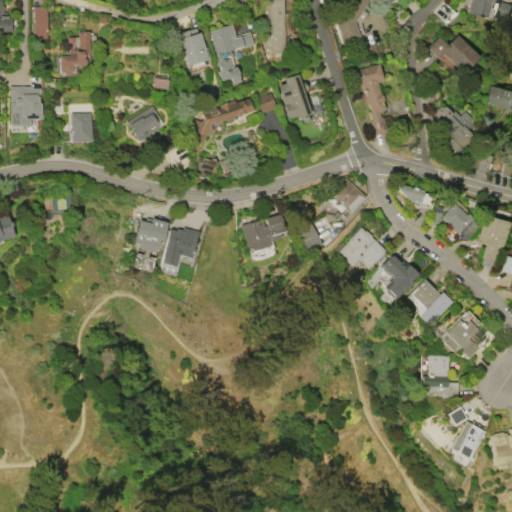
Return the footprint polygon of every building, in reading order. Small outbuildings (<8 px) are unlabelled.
[(282,0),(283,53),(269,53),(269,49),(262,49),(262,45),(260,45),(260,31),(266,31),(265,0),(282,0)] [(359,37),(344,42),(336,19),(348,0),(368,0),(354,22),(359,37)] [(497,0),(497,4),(486,1),(482,17),(465,13),(468,0),(497,0)] [(0,31),(9,32),(9,18),(1,17),(1,1),(0,1),(0,31)] [(31,7),(45,7),(45,39),(31,39),(31,7)] [(207,30),(229,24),(233,36),(248,32),(252,45),(230,51),(232,58),(230,58),(232,67),(234,67),(235,68),(239,82),(231,84),(229,78),(220,81),(212,54),(213,53),(211,45),(212,45),(207,30)] [(173,33),(185,30),(185,31),(194,28),(195,33),(197,32),(201,48),(204,48),(207,58),(199,60),(200,63),(193,65),(193,63),(185,65),(180,47),(177,48),(173,33)] [(56,72),(56,56),(65,55),(64,53),(66,53),(66,37),(75,37),(75,31),(86,31),(87,58),(82,59),(82,62),(80,65),(76,65),(76,67),(73,67),(73,75),(57,76),(57,72),(56,72)] [(456,35),(477,57),(461,73),(442,53),(436,59),(426,48),(437,37),(445,45),(456,35)] [(352,71),(376,63),(381,81),(375,83),(378,94),(379,94),(381,100),(380,100),(383,109),(379,110),(380,112),(377,113),(378,118),(380,117),(385,132),(372,136),(367,121),(369,120),(366,112),(369,112),(366,102),(364,103),(362,98),(364,97),(360,84),(357,85),(354,79),(353,79),(352,75),(353,75),(352,71)] [(281,78),(295,74),(299,84),(302,83),(305,91),(300,92),(307,114),(304,115),(305,120),(299,122),(298,117),(294,118),(294,116),(286,119),(276,85),(282,83),(281,78)] [(165,90),(150,88),(152,76),(166,77),(165,90)] [(7,126),(8,86),(30,86),(30,88),(38,88),(38,120),(27,120),(27,126),(7,126)] [(489,86),(511,91),(511,113),(503,111),(504,109),(484,104),(489,86)] [(274,107),(259,113),(253,98),(268,93),(274,107)] [(200,112),(217,106),(217,107),(219,107),(218,104),(233,99),(234,102),(246,98),(250,111),(231,117),(232,119),(224,121),(223,121),(220,122),(221,123),(212,127),(211,124),(209,125),(211,129),(208,135),(204,136),(200,144),(193,141),(197,134),(187,129),(192,119),(198,121),(201,121),(202,118),(200,112)] [(157,128),(136,141),(124,122),(150,106),(154,112),(149,115),(157,128)] [(451,158),(438,146),(450,135),(438,123),(440,121),(434,116),(437,113),(434,111),(439,106),(442,109),(444,106),(451,113),(453,111),(458,116),(463,111),(475,122),(466,131),(473,137),(451,158)] [(68,142),(68,113),(88,113),(88,142),(68,142)] [(467,167),(471,152),(491,156),(487,171),(467,167)] [(197,156),(211,161),(208,172),(193,167),(197,156)] [(500,174),(503,162),(511,164),(508,176),(500,174)] [(363,197),(347,214),(342,209),(339,212),(324,198),(343,178),(363,197)] [(396,185),(421,191),(420,193),(432,196),(428,209),(416,205),(415,208),(395,190),(396,185)] [(439,217),(451,204),(463,215),(464,214),(469,219),(468,220),(475,227),(463,240),(439,217)] [(429,224),(432,211),(440,212),(437,226),(429,224)] [(247,252),(239,225),(277,215),(282,231),(276,233),(278,239),(267,242),(268,246),(247,252)] [(474,241),(480,215),(506,222),(496,263),(478,258),(482,244),(474,241)] [(0,216),(2,216),(3,217),(6,216),(12,236),(0,239),(0,216)] [(149,218),(165,222),(157,253),(135,247),(136,243),(130,241),(136,220),(148,223),(149,218)] [(309,224),(319,244),(306,251),(296,230),(309,224)] [(181,227),(196,231),(188,258),(175,254),(172,266),(158,262),(168,229),(175,231),(175,230),(179,231),(181,227)] [(335,253),(359,229),(383,252),(365,270),(356,262),(350,268),(335,253)] [(416,275),(393,299),(383,289),(392,280),(377,266),(388,254),(403,268),(406,265),(416,275)] [(511,274),(498,271),(502,256),(511,258),(511,274)] [(449,301),(426,327),(415,317),(422,308),(407,294),(420,279),(436,294),(439,292),(449,301)] [(464,311),(492,337),(481,349),(479,346),(467,359),(455,348),(451,353),(435,338),(457,315),(459,317),(464,311)] [(423,355),(445,356),(444,382),(454,383),(454,398),(437,398),(437,396),(422,395),(422,394),(418,394),(418,386),(416,386),(417,376),(422,376),(423,355)] [(451,426),(445,414),(457,407),(463,419),(451,426)] [(445,448),(453,434),(454,434),(462,421),(481,432),(462,465),(448,457),(451,451),(445,448)] [(492,467),(487,435),(501,433),(501,434),(504,433),(504,435),(507,434),(506,429),(511,428),(511,463),(511,464),(511,466),(495,468),(495,467),(492,467)]
